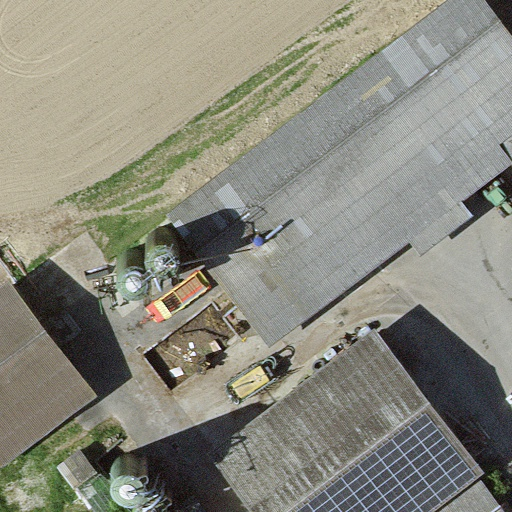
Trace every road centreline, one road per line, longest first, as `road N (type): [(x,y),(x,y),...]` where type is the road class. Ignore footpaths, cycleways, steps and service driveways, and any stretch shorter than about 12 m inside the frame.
road 1 (track): [(246,511),(141,368)]
road 2 (track): [(511,402),(435,293)]
